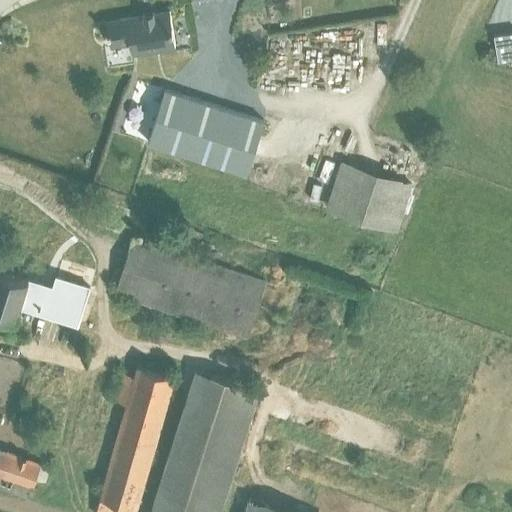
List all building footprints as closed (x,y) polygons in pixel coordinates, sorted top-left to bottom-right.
[(144,14),(107,20),(109,27),(108,28),(109,35),(110,36),(111,43),(131,39),(133,53),(178,46),(171,8),(169,8),(170,10),(155,12),(155,10),(153,11),(154,13),(145,14),(145,12),(144,12),(144,14)] [(511,30),(494,33),(498,60),(511,58),(511,30)] [(136,80),(121,130),(231,163),(236,140),(246,143),(252,120),(242,117),(243,113),(136,80)] [(342,158),(326,207),(398,230),(413,181),(408,179),(408,181),(403,179),(403,177),(342,158)] [(188,227),(182,241),(208,250),(210,243),(201,239),(203,232),(188,227)] [(133,236),(115,293),(248,335),(267,278),(133,236)] [(0,270),(0,314),(17,320),(21,307),(79,325),(91,285),(57,274),(53,287),(0,270)] [(101,496),(97,511),(134,511),(136,506),(138,507),(176,376),(137,365),(135,375),(122,372),(114,399),(126,402),(99,496),(101,496)] [(196,368),(150,511),(221,511),(260,389),(196,368)] [(1,448),(0,449),(0,488),(30,498),(35,481),(45,485),(51,466),(41,463),(42,462),(1,448)] [(375,511),(421,511),(424,494),(379,488),(375,511)] [(249,496),(243,511),(306,511),(266,499),(266,501),(249,496)]
